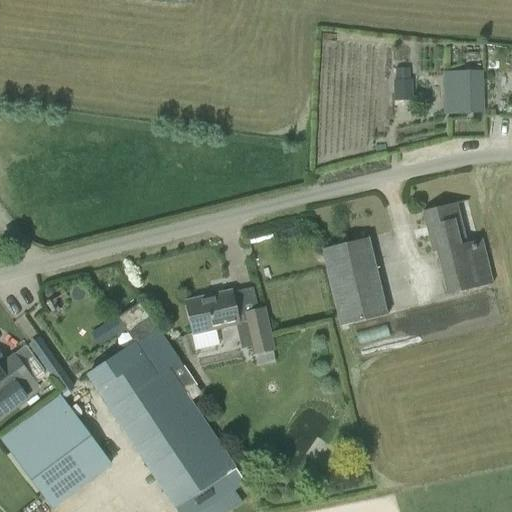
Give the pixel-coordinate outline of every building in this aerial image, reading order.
[(456,80),(457,91),(457,111),(483,110),(481,80),(456,80)] [(411,81),(392,81),(392,101),(411,101),(411,81)] [(422,212),(432,253),(436,252),(447,296),(492,285),(481,240),(465,244),(456,204),(422,212)] [(511,511),(511,373),(492,290),(387,316),(368,239),(321,250),(382,502),(339,511),(511,511)] [(254,356),(273,352),(274,352),(264,309),(262,309),(263,311),(245,315),(244,313),(243,313),(240,301),(230,304),(228,294),(232,293),(232,292),(184,303),(191,336),(245,324),(251,349),(252,357),(254,356)] [(176,511),(201,511),(244,483),(184,394),(168,369),(179,362),(140,303),(117,319),(134,345),(87,377),(98,394),(176,511)] [(124,332),(114,318),(90,335),(99,349),(124,332)] [(0,417),(25,399),(38,389),(13,355),(0,365),(0,417)] [(73,388),(50,357),(40,364),(62,396),(73,388)] [(196,386),(179,362),(168,369),(184,394),(196,386)] [(109,467),(57,398),(0,441),(51,510),(109,467)]
